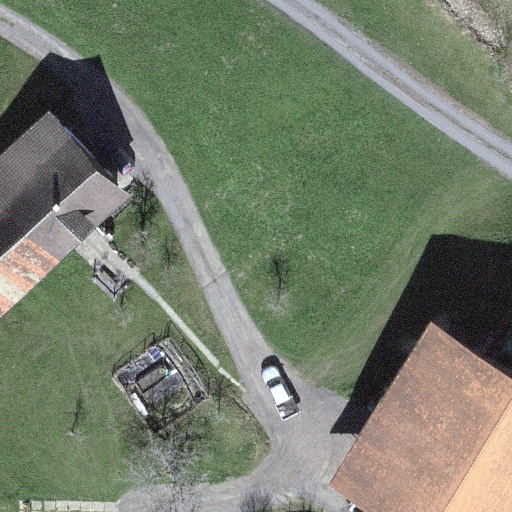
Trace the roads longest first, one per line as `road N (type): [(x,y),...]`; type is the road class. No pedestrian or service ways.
road 1 (track): [(0,25),(48,49),(154,160),(284,431),(291,474),(263,495),(74,511)]
road 2 (track): [(286,0),(457,131),(511,163)]
